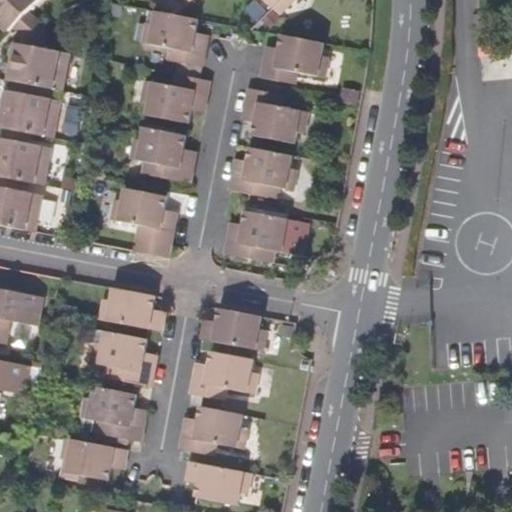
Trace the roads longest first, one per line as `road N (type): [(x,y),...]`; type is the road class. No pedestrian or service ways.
road 1 (secondary): [(411,0),(396,132),(354,320)]
road 2 (residential): [(231,62),(185,289)]
road 3 (secondary): [(354,320),(320,511)]
road 4 (residential): [(185,289),(150,476)]
road 5 (residential): [(185,289),(0,250)]
road 6 (residential): [(354,320),(185,289)]
